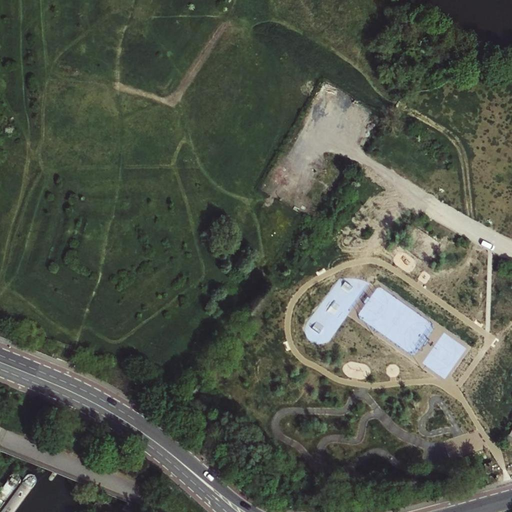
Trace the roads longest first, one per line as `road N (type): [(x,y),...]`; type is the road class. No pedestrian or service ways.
road 1 (primary): [(252,511),(123,411),(0,354)]
road 2 (primary): [(0,371),(103,416),(225,511)]
